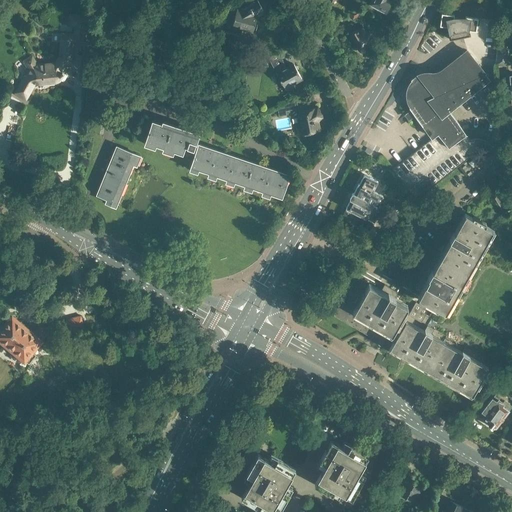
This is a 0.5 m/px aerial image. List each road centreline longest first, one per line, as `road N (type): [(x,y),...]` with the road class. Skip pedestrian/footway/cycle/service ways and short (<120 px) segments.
road 1 (primary): [(252,319),(362,117)]
road 2 (primary): [(144,511),(242,334)]
road 3 (secondary): [(242,334),(404,420)]
road 4 (secondary): [(404,420),(326,358),(252,319)]
road 5 (residential): [(377,263),(511,153)]
road 6 (residential): [(294,0),(362,117)]
road 7 (primary): [(362,117),(429,0)]
road 8 (secondary): [(404,420),(511,482)]
